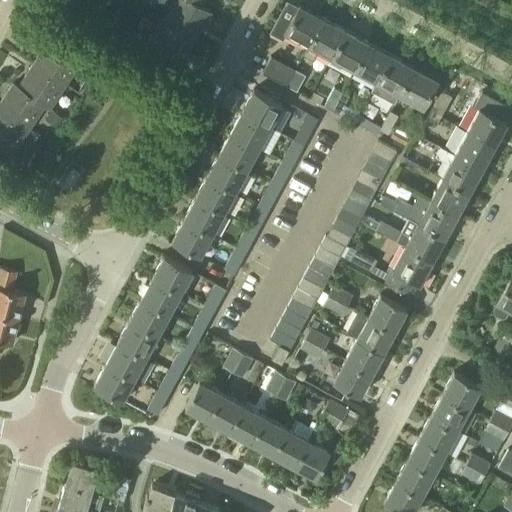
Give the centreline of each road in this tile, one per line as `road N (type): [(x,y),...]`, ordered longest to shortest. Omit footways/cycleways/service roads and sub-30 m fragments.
road 1 (residential): [(333,511),(494,217)]
road 2 (residential): [(118,264),(258,0)]
road 3 (residential): [(301,511),(210,466),(145,445),(38,430)]
road 4 (residential): [(38,430),(53,379),(118,264)]
road 5 (residential): [(511,79),(365,0)]
road 6 (residential): [(118,264),(0,200)]
